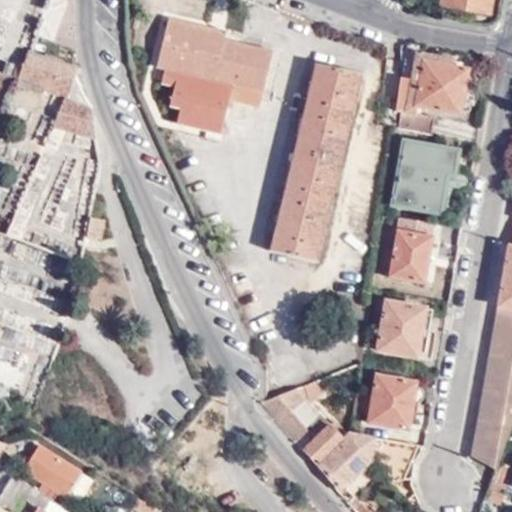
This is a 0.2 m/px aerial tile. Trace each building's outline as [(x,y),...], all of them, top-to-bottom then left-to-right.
[(489,14),(491,0),(440,0),(440,4),(489,14)] [(261,94),(272,53),(222,40),(223,34),(168,20),(155,66),(261,94)] [(422,52),(423,46),(407,42),(386,48),(384,55),(389,56),(375,125),(394,128),(428,136),(432,116),(413,112),(415,105),(458,114),(467,70),(452,66),(453,59),(422,52)] [(74,69),(27,53),(18,80),(62,95),(66,97),(74,69)] [(316,262),(362,76),(313,64),(268,249),(316,262)] [(53,126),(95,140),(90,111),(62,98),(53,126)] [(163,148),(184,137),(173,112),(151,123),(163,148)] [(453,174),(457,151),(403,140),(391,203),(438,212),(446,172),(453,174)] [(177,177),(199,167),(188,145),(166,156),(177,177)] [(192,209),(213,198),(203,177),(181,187),(192,209)] [(229,231),(217,207),(195,218),(207,241),(229,231)] [(101,221),(89,218),(84,238),(98,241),(101,221)] [(421,283),(431,236),(396,229),(393,249),(386,248),(382,265),(389,266),(387,274),(421,283)] [(0,356),(44,372),(55,342),(10,326),(16,310),(47,321),(56,296),(6,279),(12,264),(49,277),(57,255),(0,235),(0,356)] [(471,455),(493,467),(505,433),(509,421),(511,411),(511,246),(508,246),(488,363),(471,455)] [(418,343),(424,308),(384,300),(375,349),(424,358),(426,345),(418,343)] [(407,430),(415,382),(374,376),(367,422),(407,430)] [(322,393),(313,382),(264,402),(261,404),(296,441),(306,431),(291,413),(301,404),(305,408),(322,393)] [(304,449),(319,466),(346,441),(322,414),(314,421),(317,425),(312,430),(317,436),(304,449)] [(319,466),(338,487),(343,482),(368,459),(402,478),(418,445),(351,432),(350,444),(346,441),(319,466)] [(493,467),(487,486),(489,487),(502,491),(511,457),(511,434),(505,433),(493,467)] [(71,496),(88,469),(47,444),(31,471),(71,496)] [(338,487),(355,509),(361,504),(343,482),(338,487)] [(502,491),(489,487),(486,503),(499,505),(502,491)] [(154,511),(157,506),(144,498),(139,508),(147,511),(154,511)]
